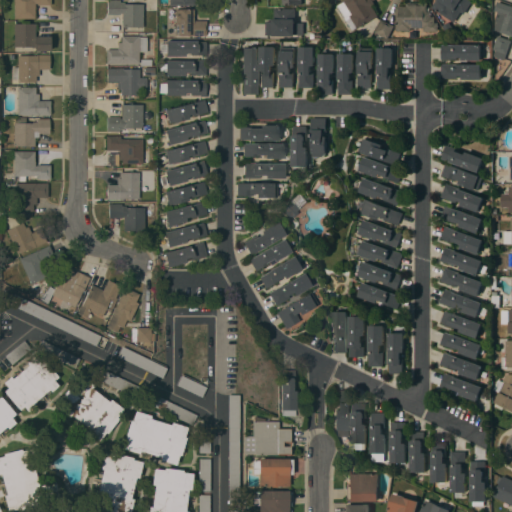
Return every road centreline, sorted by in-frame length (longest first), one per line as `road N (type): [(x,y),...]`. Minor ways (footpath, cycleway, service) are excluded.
road 1 (residential): [(425,411),(423,113),(229,110)]
road 2 (residential): [(231,44),(228,262),(270,333),(321,363),(320,413)]
road 3 (residential): [(77,0),(77,232)]
road 4 (residential): [(321,363),(482,438)]
